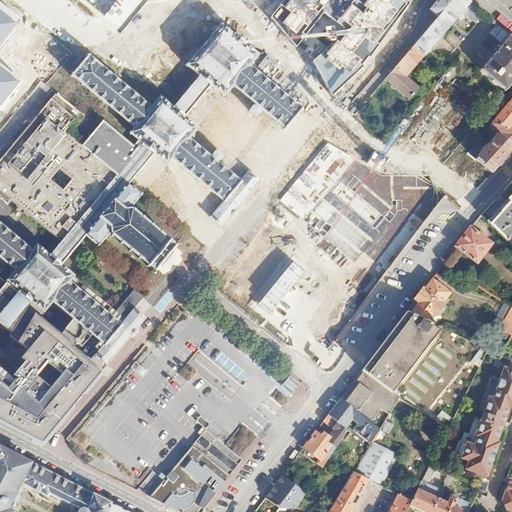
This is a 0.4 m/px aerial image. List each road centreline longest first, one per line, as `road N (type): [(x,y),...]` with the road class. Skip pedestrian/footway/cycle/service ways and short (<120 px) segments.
road 1 (residential): [(233,511),(422,263),(511,163)]
road 2 (residential): [(143,511),(0,437)]
road 3 (unknown): [(64,12),(41,84),(0,145)]
